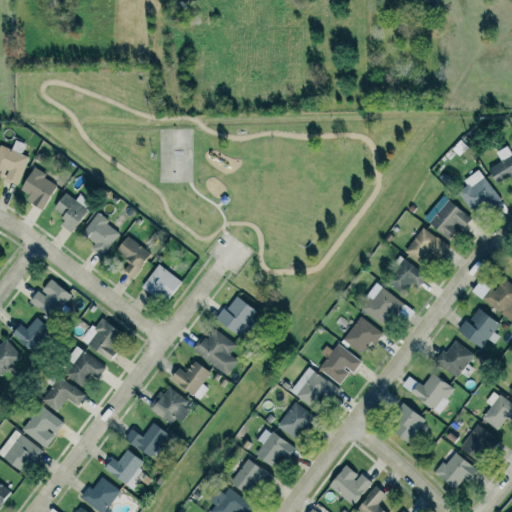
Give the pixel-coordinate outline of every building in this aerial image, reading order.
[(0,144),(0,176),(4,178),(3,179),(18,184),(28,156),(21,154),(25,144),(15,140),(11,149),(0,144)] [(494,184),(511,176),(511,177),(511,150),(509,144),(495,151),(500,161),(487,167),(494,184)] [(56,185),(32,169),(17,193),(41,208),(56,185)] [(456,192),(473,212),(482,205),(486,210),(501,198),(477,169),(463,181),(466,184),(456,192)] [(59,225),(73,232),(86,207),(62,193),(53,209),(64,215),(59,225)] [(447,241),(469,219),(449,200),(427,222),(447,241)] [(104,252),(120,232),(96,213),(80,234),(104,252)] [(446,245),(422,227),(405,249),(429,268),(446,245)] [(114,253),(128,261),(121,272),(133,279),(150,251),(124,236),(114,253)] [(409,281),(417,287),(425,275),(400,259),(386,282),(402,293),(409,281)] [(142,284),(164,302),(180,281),(158,264),(142,284)] [(70,294),(49,278),(39,291),(37,289),(28,301),(51,318),(70,294)] [(481,301),(510,319),(511,316),(511,284),(502,279),(494,291),(489,288),(481,301)] [(364,295),(368,299),(361,307),(382,327),(402,305),(377,281),(364,295)] [(216,322),(241,337),(257,310),(232,295),(216,322)] [(413,311),(405,305),(399,312),(407,319),(413,311)] [(499,336),(493,332),(499,324),(477,308),(467,322),(463,320),(456,330),(481,349),(488,339),(493,343),(499,336)] [(109,360),(118,348),(110,343),(118,331),(99,316),(81,341),(109,360)] [(25,328),(20,323),(11,333),(29,351),(49,329),(36,317),(25,328)] [(375,344),(382,331),(358,317),(343,341),(362,352),(369,341),(375,344)] [(194,353),(228,373),(237,359),(229,355),(236,343),(209,327),(194,353)] [(0,339),(0,376),(21,357),(3,337),(0,339)] [(458,378),(473,352),(452,341),(446,352),(441,350),(433,363),(458,378)] [(325,345),(319,352),(326,358),(319,367),(339,384),(349,371),(352,373),(361,361),(337,343),(332,350),(325,345)] [(65,360),(71,364),(64,374),(82,386),(91,373),(97,378),(105,367),(75,346),(65,360)] [(202,384),(210,372),(192,360),(185,372),(177,367),(169,380),(200,400),(208,388),(202,384)] [(335,386),(308,366),(289,391),(317,411),(335,386)] [(410,392),(437,414),(455,390),(432,373),(423,385),(418,382),(410,392)] [(84,394),(58,376),(40,401),(55,411),(65,398),(76,406),(84,394)] [(191,403),(166,385),(149,409),(170,424),(174,417),(178,420),(191,403)] [(485,402),(490,406),(481,418),(497,430),(507,418),(511,421),(511,404),(493,390),(485,402)] [(276,425),(294,440),(313,416),(295,402),(276,425)] [(392,418),(421,438),(431,424),(401,404),(392,418)] [(20,431),(45,447),(62,420),(37,405),(20,431)] [(131,428),(123,439),(150,458),(168,434),(152,422),(142,436),(131,428)] [(256,440),(261,444),(254,455),(275,470),(292,447),(265,427),(256,440)] [(0,448),(0,456),(22,471),(39,447),(13,429),(0,448)] [(142,462),(125,447),(106,469),(128,488),(143,472),(138,467),(142,462)] [(433,474),(455,492),(474,468),(452,450),(433,474)] [(229,483),(248,495),(257,482),(262,486),(270,474),(246,458),(229,483)] [(354,505),(371,481),(359,473),(359,474),(344,464),(329,486),(354,505)] [(90,489),(87,486),(79,497),(99,511),(102,511),(119,490),(100,476),(90,489)] [(0,503),(10,490),(0,482),(0,503)] [(385,511),(377,504),(386,494),(376,486),(355,509),(357,511),(385,511)] [(209,511),(210,511),(245,511),(250,507),(227,488),(222,493),(217,489),(208,500),(214,505),(209,511)]
